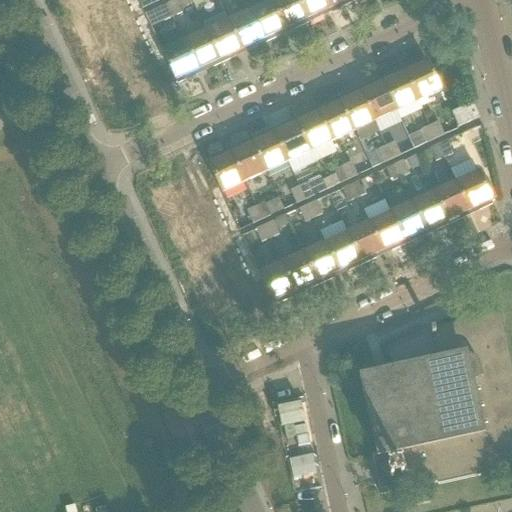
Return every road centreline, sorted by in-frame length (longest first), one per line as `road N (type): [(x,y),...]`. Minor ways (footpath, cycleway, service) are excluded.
road 1 (residential): [(105,163),(462,0)]
road 2 (tertiary): [(202,385),(105,163)]
road 3 (residential): [(305,336),(511,250)]
road 4 (tertiary): [(105,163),(26,0)]
road 5 (unclassified): [(337,511),(305,336)]
road 6 (residential): [(511,152),(483,0)]
road 7 (tertiary): [(256,511),(202,385)]
